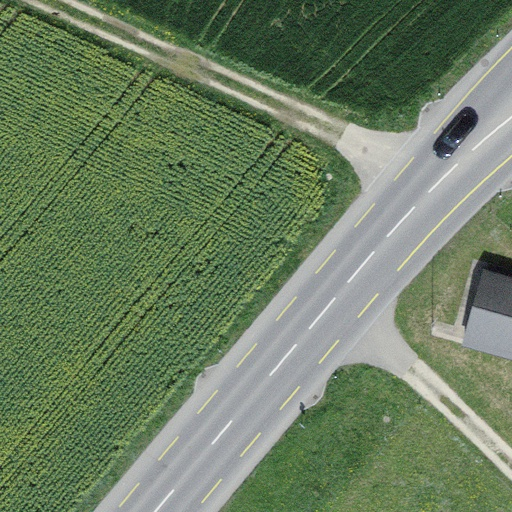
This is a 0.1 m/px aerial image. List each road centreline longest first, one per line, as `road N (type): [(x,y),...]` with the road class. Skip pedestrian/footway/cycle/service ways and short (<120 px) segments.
road 1 (primary): [(511,104),(438,179),(156,511)]
road 2 (track): [(43,0),(438,179)]
road 3 (track): [(511,472),(332,302)]
